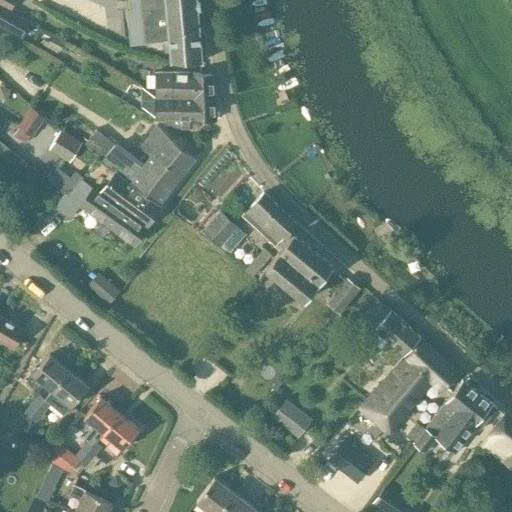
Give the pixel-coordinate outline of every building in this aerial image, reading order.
[(16,0),(2,0),(0,3),(11,10),(16,0)] [(203,62),(203,59),(197,0),(140,0),(141,11),(127,13),(130,45),(165,40),(166,52),(172,51),(173,62),(203,62)] [(0,22),(23,35),(30,22),(0,5),(0,22)] [(47,44),(59,51),(65,41),(52,35),(47,44)] [(156,95),(174,100),(216,99),(215,76),(194,73),(174,73),(174,70),(155,70),(156,95)] [(216,99),(174,100),(156,95),(156,119),(163,119),(163,122),(181,128),(191,128),(191,120),(217,119),(216,99)] [(31,106),(18,126),(19,127),(14,134),(26,143),(31,135),(32,136),(45,116),(31,106)] [(197,157),(168,135),(157,126),(141,146),(153,154),(146,163),(132,181),(160,203),(197,157)] [(115,169),(126,154),(114,144),(95,129),(84,144),(115,169)] [(48,149),(70,162),(82,143),(61,130),(48,149)] [(44,215),(43,214),(52,204),(56,207),(66,194),(49,180),(43,187),(40,185),(41,183),(30,174),(35,168),(0,141),(0,188),(13,198),(26,183),(28,184),(21,192),(5,209),(29,231),(44,215)] [(149,225),(163,206),(117,172),(103,191),(149,225)] [(80,203),(92,187),(81,179),(69,195),(67,193),(58,205),(71,215),(80,203)] [(135,243),(148,226),(92,187),(80,203),(135,243)] [(287,238),(297,224),(265,192),(252,206),(244,215),(276,245),(283,235),(287,238)] [(221,244),(237,226),(221,211),(204,228),(221,244)] [(320,283),(334,267),(295,234),(266,269),(305,301),(320,283)] [(265,248),(259,254),(267,261),(272,255),(265,248)] [(121,290),(99,271),(86,287),(107,306),(121,290)] [(341,313),(360,288),(347,277),(327,301),(341,313)] [(375,327),(391,310),(379,299),(363,316),(375,327)] [(394,366),(421,337),(391,310),(375,327),(389,340),(379,351),(394,366)] [(0,314),(0,338),(15,347),(25,329),(0,314)] [(361,407),(375,420),(366,430),(374,438),(384,428),(389,433),(432,380),(442,390),(458,371),(423,339),(361,407)] [(50,354),(34,373),(53,389),(70,370),(50,354)] [(53,389),(45,399),(51,403),(65,415),(73,406),(89,386),(70,370),(53,389)] [(497,407),(493,403),(463,379),(425,429),(414,442),(425,451),(437,436),(456,451),(476,426),(480,429),(497,407)] [(39,393),(31,403),(37,408),(36,410),(41,415),(51,403),(45,399),(39,393)] [(95,424),(84,437),(85,438),(88,434),(91,437),(96,441),(104,432),(121,412),(102,396),(85,416),(95,424)] [(273,416),(281,422),(294,404),(287,399),(273,416)] [(31,403),(22,414),(28,419),(29,420),(33,424),(41,415),(36,410),(37,408),(31,403)] [(121,412),(104,432),(124,448),(140,428),(121,412)] [(511,417),(505,414),(482,445),(511,465),(511,417)] [(88,440),(83,446),(89,451),(87,452),(92,457),(94,455),(102,445),(96,441),(91,437),(88,440)] [(344,439),(329,458),(358,481),(373,461),(344,439)] [(75,456),(74,458),(79,462),(84,466),(85,466),(92,457),(87,452),(89,451),(83,446),(75,456)] [(52,464),(38,494),(49,499),(63,469),(62,468),(54,465),(52,464)] [(212,511),(220,511),(236,492),(216,477),(197,501),(212,511)] [(75,511),(108,511),(113,502),(75,484),(71,494),(82,499),(75,511)] [(374,502),(389,511),(424,511),(386,485),(374,502)] [(251,511),(255,507),(236,492),(220,511),(251,511)] [(34,501),(29,511),(42,511),(49,499),(38,494),(34,501)]
